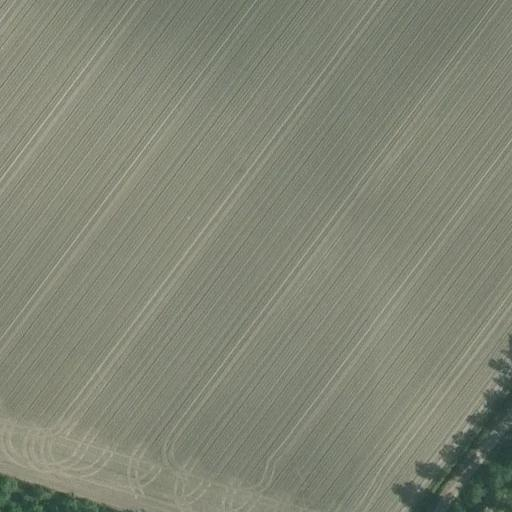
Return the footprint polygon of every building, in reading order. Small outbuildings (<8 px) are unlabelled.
[(228,505),(244,479),(227,469),(201,511),(216,511),(223,502),(228,505)] [(356,511),(374,490),(348,469),(328,494),(350,511),(356,511)] [(284,479),(254,511),(298,511),(309,501),(284,479)] [(155,491),(152,511),(183,511),(184,506),(180,506),(181,495),(155,491)] [(401,511),(382,499),(373,511),(401,511)]
